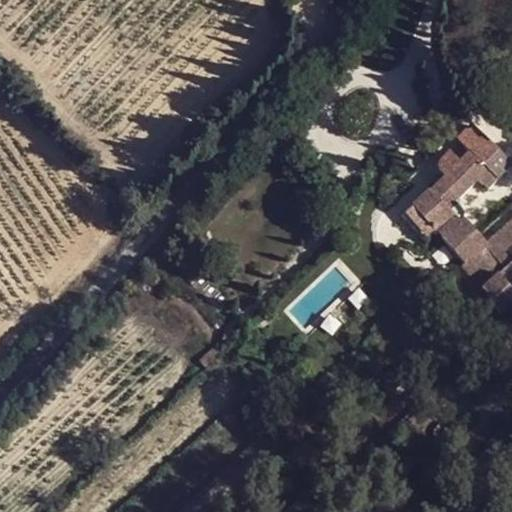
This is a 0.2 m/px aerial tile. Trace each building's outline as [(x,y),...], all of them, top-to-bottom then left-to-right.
[(483,292),(511,265),(511,223),(488,246),(467,222),(472,217),(459,202),(462,199),(460,197),(479,180),(488,189),(495,183),(511,166),(472,127),(458,141),(471,153),(460,164),(450,154),(447,156),(443,158),(442,160),(440,162),(439,165),(438,171),(439,173),(445,179),(411,213),(410,215),(408,218),(408,220),(408,232),(409,236),(420,248),(437,232),(444,240),(443,241),(465,266),(462,268),(483,292)] [(425,161),(412,149),(394,168),(406,181),(425,161)] [(511,265),(483,292),(493,303),(492,304),(500,314),(511,304),(511,294),(510,292),(511,290),(511,265)] [(221,342),(228,348),(236,340),(229,332),(222,338),(221,342)] [(208,367),(228,348),(221,342),(201,361),(208,367)]
